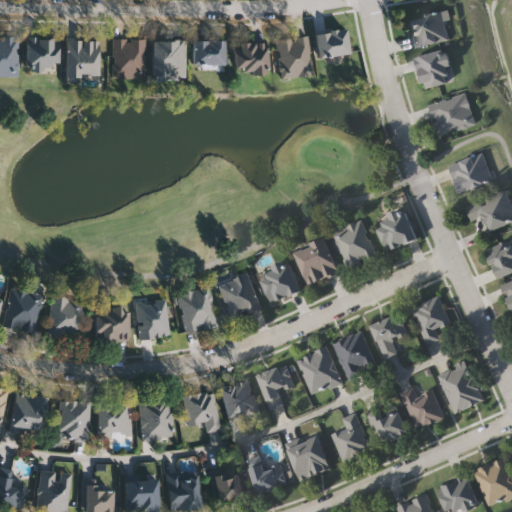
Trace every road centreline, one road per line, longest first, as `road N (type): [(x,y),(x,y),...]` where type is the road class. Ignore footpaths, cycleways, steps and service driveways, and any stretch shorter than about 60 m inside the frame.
road 1 (residential): [(0,356),(85,371),(185,364),(277,335),(452,257)]
road 2 (tertiary): [(511,395),(423,198),(369,0)]
road 3 (residential): [(0,5),(243,10),(329,0)]
road 4 (residential): [(303,511),(511,421)]
